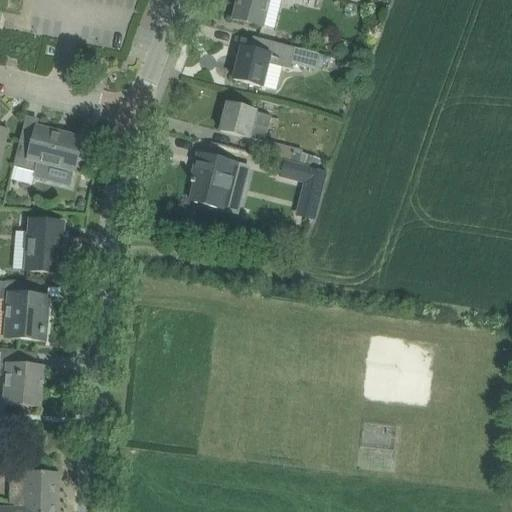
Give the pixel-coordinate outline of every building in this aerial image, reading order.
[(238,0),(234,21),(253,26),(263,28),(263,27),(269,0),(238,0)] [(234,81),(253,86),(262,89),(269,66),(269,64),(290,70),(291,66),(315,72),(319,56),(296,50),(273,43),(253,38),(250,52),(242,50),(234,81)] [(250,139),(266,143),(266,141),(272,117),(257,113),(228,106),(221,133),(250,140),(250,139)] [(20,143),(14,168),(15,168),(35,173),(34,179),(70,188),(74,172),(82,140),(62,135),(61,137),(41,132),(41,130),(37,129),(33,146),(20,143)] [(263,155),(288,162),(299,164),(300,165),(303,155),(304,151),(292,148),(266,141),(266,143),(263,155)] [(303,155),(300,165),(318,169),(321,159),(303,155)] [(229,212),(240,167),(199,156),(191,184),(195,185),(191,203),(229,212)] [(284,162),(280,179),(304,185),(300,201),(319,206),(328,174),(325,174),(310,170),(310,168),(284,162)] [(189,230),(191,217),(184,216),(181,228),(189,230)] [(63,225),(43,223),(31,223),(28,272),(39,273),(59,275),(63,225)] [(49,299),(29,297),(30,286),(0,284),(0,303),(5,304),(2,340),(26,341),(46,343),(46,342),(44,342),(48,300),(49,300),(49,299)] [(0,351),(0,365),(7,366),(5,407),(21,407),(41,409),(44,369),(17,367),(18,353),(0,351)] [(362,444),(393,446),(394,426),(363,425),(362,444)] [(59,511),(60,475),(40,474),(10,474),(9,506),(14,506),(15,509),(0,508),(0,511),(59,511)]
